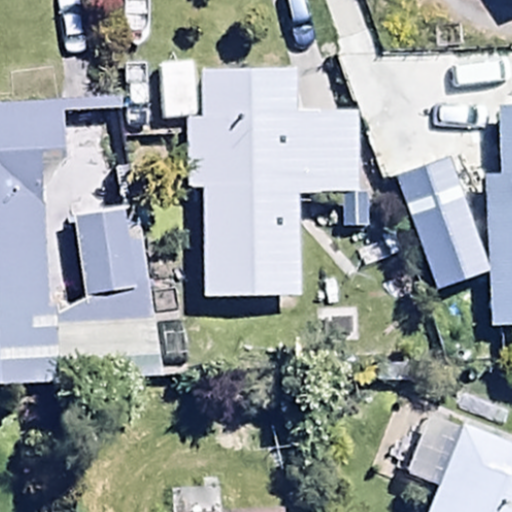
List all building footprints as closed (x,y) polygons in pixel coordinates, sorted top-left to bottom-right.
[(180,200),(195,200),(194,311),(291,312),(291,202),(349,202),(349,124),(288,124),(288,86),(195,85),(195,129),(180,129),(180,200)] [(149,330),(128,218),(65,225),(77,314),(47,324),(41,201),(58,169),(55,106),(0,108),(0,392),(152,385),(149,330)] [(511,114),(488,116),(491,188),(478,189),(484,339),(511,338),(511,114)] [(440,223),(411,136),(373,148),(402,236),(440,223)] [(424,511),(511,511),(511,460),(425,424),(400,483),(432,496),(424,511)]
